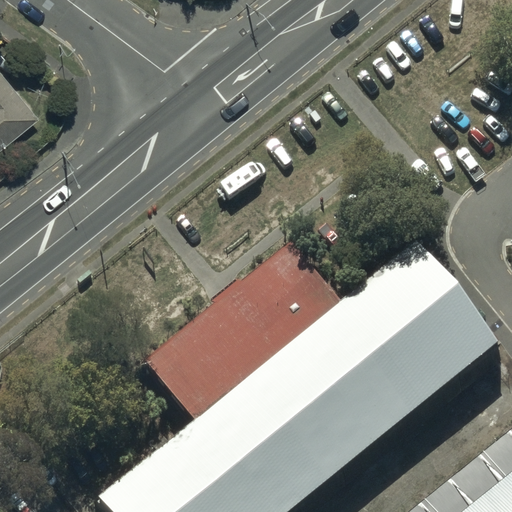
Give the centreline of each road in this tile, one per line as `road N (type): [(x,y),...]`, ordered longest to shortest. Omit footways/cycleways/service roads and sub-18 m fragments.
road 1 (primary): [(204,106),(0,269)]
road 2 (unclassified): [(66,0),(204,106)]
road 3 (primary): [(338,0),(204,106)]
